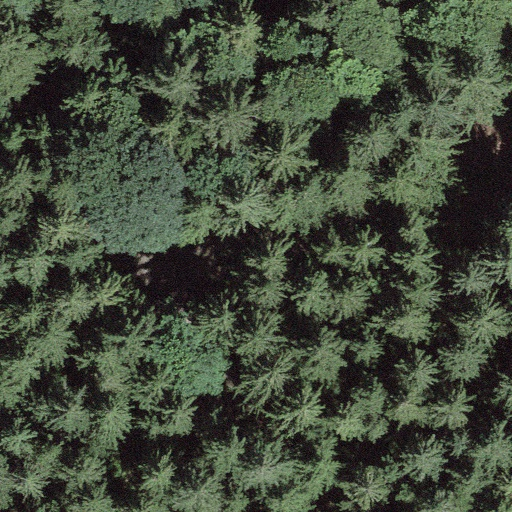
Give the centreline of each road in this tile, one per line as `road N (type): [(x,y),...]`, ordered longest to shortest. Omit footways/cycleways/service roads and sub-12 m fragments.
road 1 (track): [(120,276),(511,182)]
road 2 (track): [(120,276),(292,511)]
road 3 (track): [(40,0),(51,67),(120,276)]
